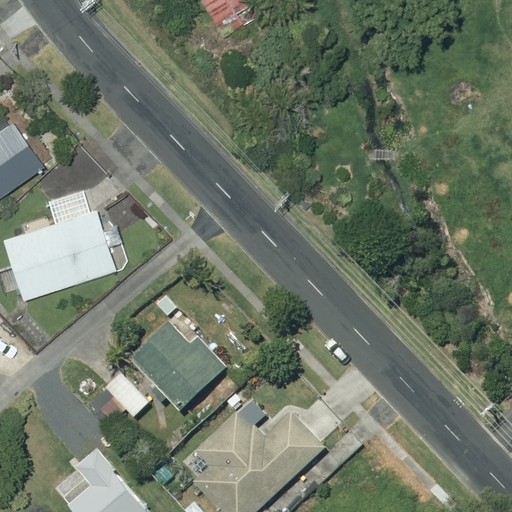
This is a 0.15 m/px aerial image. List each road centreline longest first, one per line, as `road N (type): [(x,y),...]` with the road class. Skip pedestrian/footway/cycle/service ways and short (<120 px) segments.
road 1 (residential): [(48,0),(511,497)]
road 2 (unknown): [(218,185),(0,380)]
